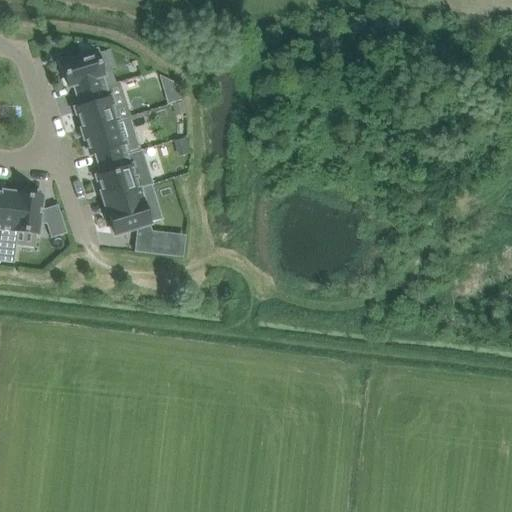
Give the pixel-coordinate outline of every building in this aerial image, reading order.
[(74,84),(78,97),(91,93),(91,92),(106,87),(95,52),(61,63),(68,86),(74,84)] [(176,84),(161,77),(165,91),(177,87),(176,84)] [(76,109),(83,132),(117,121),(106,87),(91,92),(91,93),(78,97),(81,108),(76,109)] [(170,104),(171,104),(181,101),(178,92),(178,90),(166,94),(170,104)] [(181,101),(171,104),(173,109),(178,112),(185,110),(181,101)] [(95,153),(99,164),(128,155),(117,121),(83,132),(90,154),(95,153)] [(97,178),(104,201),(110,199),(110,198),(138,189),(128,155),(99,164),(103,176),(97,178)] [(151,231),(138,189),(110,198),(110,199),(104,201),(115,235),(140,227),(142,232),(142,233),(140,232),(138,252),(181,257),(183,234),(151,231)] [(1,229),(0,229),(0,230),(0,262),(14,264),(15,249),(10,249),(12,230),(37,233),(38,224),(40,209),(41,198),(35,197),(35,194),(24,193),(23,196),(6,193),(5,199),(4,199),(1,229)] [(40,209),(38,224),(46,225),(51,239),(67,234),(57,205),(44,210),(40,209)]
